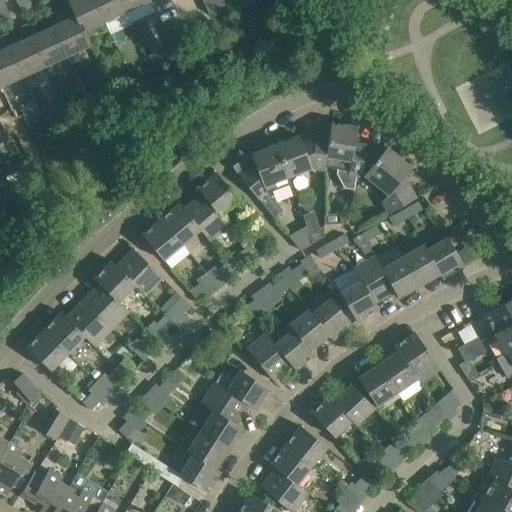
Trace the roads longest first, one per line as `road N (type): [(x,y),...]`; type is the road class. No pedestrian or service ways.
road 1 (residential): [(511,251),(429,150),(382,110),(341,94),(309,94),(188,165),(72,270),(0,353)]
road 2 (residential): [(212,511),(301,396),(415,315)]
road 3 (residential): [(369,511),(471,405),(466,385),(415,315)]
